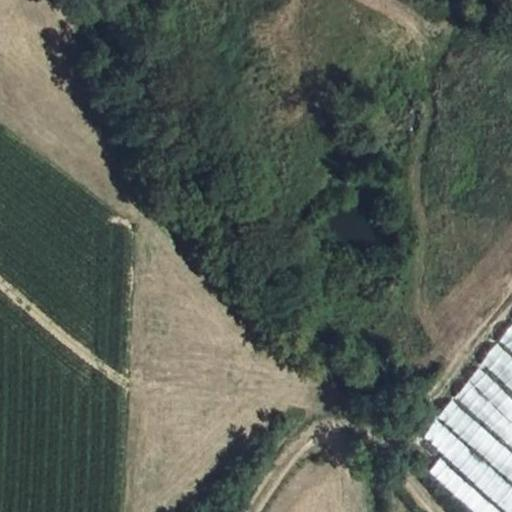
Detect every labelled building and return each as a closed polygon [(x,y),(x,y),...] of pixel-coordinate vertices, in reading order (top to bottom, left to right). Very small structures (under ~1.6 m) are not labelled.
[(511,327),(500,341),(511,351),(511,327)] [(479,362),(511,389),(511,356),(496,343),(479,362)] [(511,395),(481,369),(470,383),(511,419),(511,395)] [(511,422),(467,384),(455,397),(511,446),(511,422)] [(511,454),(452,403),(439,418),(511,480),(511,454)] [(511,511),(511,487),(435,421),(422,436),(509,511),(511,511)] [(477,511),(501,511),(442,460),(431,472),(477,511)]
